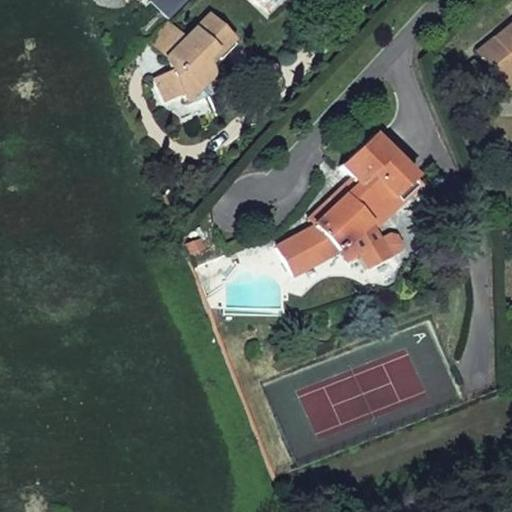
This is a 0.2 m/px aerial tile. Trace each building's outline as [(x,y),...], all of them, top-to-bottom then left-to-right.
[(207,17),(183,41),(166,58),(165,60),(171,72),(154,80),(163,100),(180,93),(185,105),(206,96),(200,82),(205,79),(207,77),(208,75),(207,72),(202,59),(211,52),(219,59),(235,44),(207,17)] [(482,57),(498,76),(511,65),(511,22),(494,36),(500,44),(482,57)] [(165,23),(148,40),(166,58),(183,41),(165,23)] [(477,50),(482,57),(500,44),(494,36),(477,50)] [(511,65),(498,76),(507,88),(511,84),(511,65)] [(312,229),(276,248),(290,276),(335,254),(340,249),(348,263),(359,257),(366,270),(387,259),(368,222),(394,197),(400,202),(417,187),(411,181),(413,179),(372,136),(340,166),(352,178),(358,185),(315,226),(312,229)] [(308,220),(315,226),(358,185),(352,178),(308,220)] [(178,243),(190,270),(228,254),(226,250),(217,227),(178,243)]
